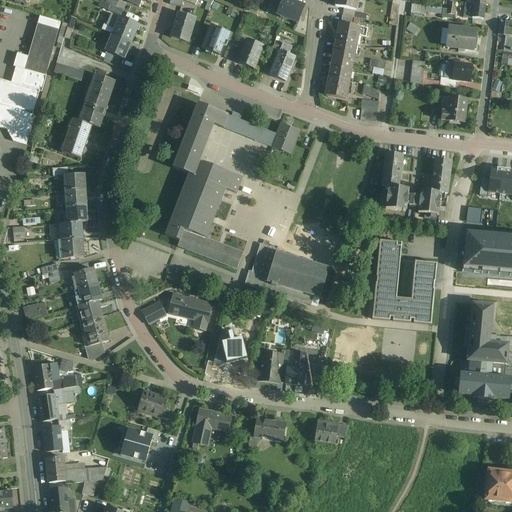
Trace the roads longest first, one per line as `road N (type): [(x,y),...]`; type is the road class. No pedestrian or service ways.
road 1 (residential): [(434,420),(194,394),(142,332),(102,236),(103,174),(147,50)]
road 2 (residential): [(472,147),(449,265),(436,405)]
road 3 (residential): [(305,110),(355,130),(472,147)]
road 4 (residential): [(147,50),(305,110)]
road 5 (residential): [(479,147),(495,9)]
